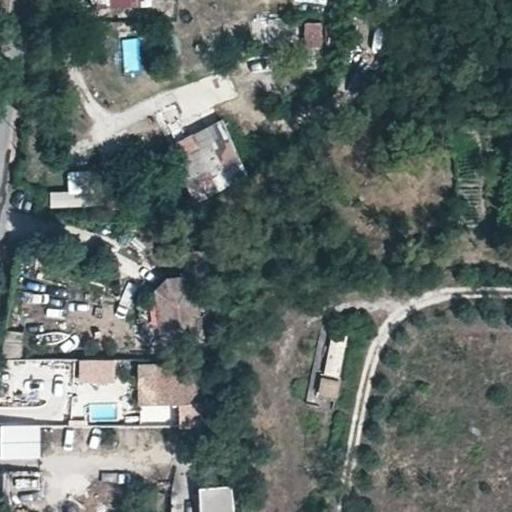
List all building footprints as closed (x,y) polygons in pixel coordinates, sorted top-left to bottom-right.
[(324,52),(324,24),(304,24),(304,52),(324,52)] [(137,64),(138,32),(125,31),(124,64),(137,64)] [(181,54),(177,33),(163,36),(168,57),(181,54)] [(228,70),(207,78),(217,104),(237,96),(228,70)] [(221,123),(176,144),(193,180),(238,159),(221,123)] [(134,185),(108,187),(109,208),(136,206),(134,185)] [(81,189),(50,193),(52,208),(83,204),(81,189)] [(152,283),(156,331),(170,341),(203,338),(197,269),(164,271),(152,283)] [(134,359),(24,356),(24,329),(5,329),(4,359),(19,360),(19,378),(21,378),(20,396),(68,397),(69,382),(133,384),(134,359)] [(329,332),(325,374),(342,375),(345,333),(329,332)] [(140,361),(139,401),(209,402),(209,362),(140,361)] [(337,397),(339,378),(320,375),(317,394),(337,397)] [(153,419),(153,406),(136,406),(136,419),(153,419)] [(42,426),(2,426),(2,445),(2,456),(42,456),(42,426)] [(225,468),(225,482),(234,481),(232,468),(225,468)] [(5,471),(7,501),(40,499),(38,469),(5,471)] [(235,511),(234,487),(202,488),(203,511),(235,511)]
